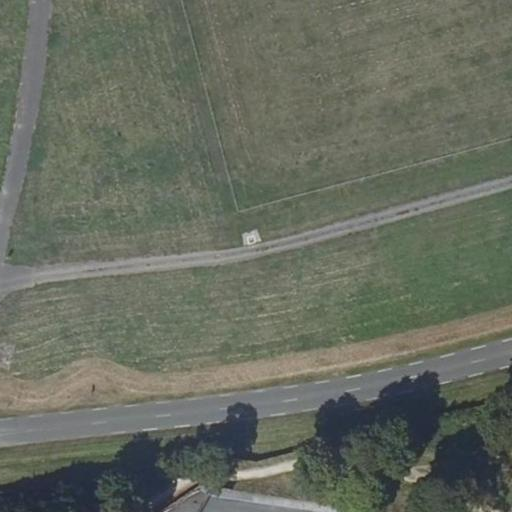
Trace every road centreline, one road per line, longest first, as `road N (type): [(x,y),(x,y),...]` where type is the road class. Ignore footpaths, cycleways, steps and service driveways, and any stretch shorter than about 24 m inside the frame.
road 1 (track): [(511,181),(254,252),(0,281)]
road 2 (track): [(42,0),(0,239)]
